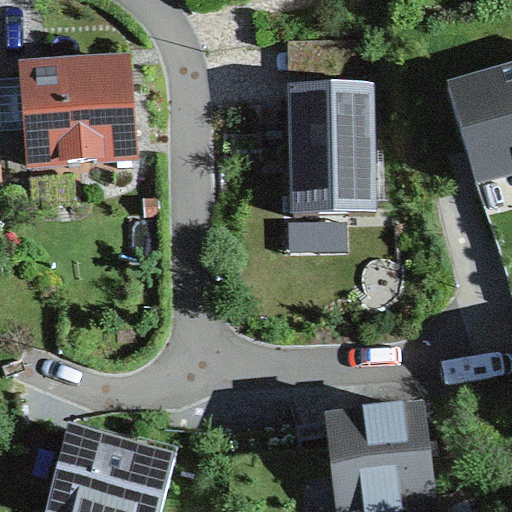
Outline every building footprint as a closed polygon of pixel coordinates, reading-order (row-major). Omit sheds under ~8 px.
[(136,158),(130,65),(22,72),(23,80),(27,142),(29,165),(136,158)] [(511,69),(448,89),(477,188),(511,177),(511,69)] [(23,80),(3,82),(7,143),(27,142),(23,80)] [(379,95),(297,94),(296,219),(378,220),(379,95)] [(424,412),(328,425),(336,484),(340,511),(398,511),(437,507),(424,412)] [(54,490),(69,433),(33,423),(17,480),(54,490)] [(336,484),(328,425),(298,429),(306,489),(336,484)] [(161,511),(175,461),(69,433),(54,490),(48,511),(161,511)]
